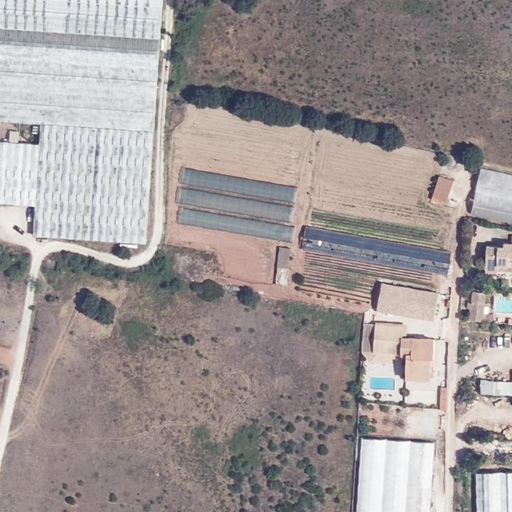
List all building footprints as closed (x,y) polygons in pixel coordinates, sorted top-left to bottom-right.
[(0,0),(0,28),(157,37),(158,0),(0,0)] [(150,128),(157,37),(0,28),(0,116),(38,120),(150,128)] [(143,238),(150,128),(38,120),(37,139),(0,136),(0,198),(32,201),(30,231),(143,238)] [(511,222),(511,173),(481,167),(470,213),(511,222)] [(446,199),(454,176),(439,170),(431,194),(446,199)] [(178,174),(169,218),(296,242),(304,198),(178,174)] [(370,214),(371,193),(313,182),(309,203),(370,214)] [(452,207),(371,193),(370,214),(448,228),(452,207)] [(369,239),(370,214),(309,203),(305,228),(369,239)] [(448,228),(370,214),(369,239),(444,253),(448,228)] [(368,262),(369,239),(305,228),(301,250),(368,262)] [(444,253),(369,239),(368,262),(446,275),(449,254),(444,253)] [(485,264),(495,265),(511,266),(511,240),(497,240),(497,246),(487,245),(485,264)] [(286,284),(289,248),(278,247),(276,284),(286,284)] [(367,284),(368,262),(301,250),(297,272),(367,284)] [(446,275),(368,262),(367,284),(442,297),(446,275)] [(293,295),(366,308),(367,284),(297,272),(293,295)] [(367,284),(366,308),(438,320),(442,297),(367,284)] [(482,321),(485,292),(471,291),(467,320),(482,321)] [(408,369),(431,370),(432,361),(436,361),(436,334),(404,332),(404,322),(369,321),(368,347),(399,348),(400,355),(408,355),(408,369)] [(432,377),(431,370),(408,369),(408,376),(432,377)] [(511,380),(483,379),(482,392),(511,393),(511,380)] [(430,511),(436,441),(361,436),(357,511),(430,511)] [(511,511),(511,469),(475,472),(476,511),(511,511)]
